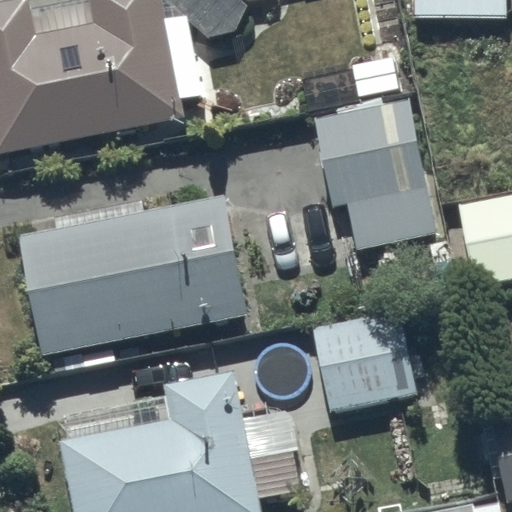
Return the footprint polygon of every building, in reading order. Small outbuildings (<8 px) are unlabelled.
[(33,9),(0,14),(0,165),(189,130),(185,108),(205,105),(191,32),(210,46),(237,41),(251,13),(234,0),(245,0),(247,6),(279,0),(91,0),(93,7),(40,16),(45,43),(39,44),(33,9)] [(413,0),(413,29),(510,31),(510,0),(413,0)] [(354,77),(301,86),(306,116),(361,106),(360,103),(401,96),(395,63),(352,71),(354,77)] [(351,214),(358,257),(402,250),(404,256),(427,252),(425,244),(439,241),(415,106),(387,111),(386,104),(339,112),(340,119),(315,124),(331,217),(351,214)] [(511,199),(459,211),(477,297),(511,289),(511,199)] [(21,245),(44,366),(62,363),(65,380),(119,370),(115,352),(252,326),(228,203),(149,219),(148,210),(54,228),(56,238),(21,245)] [(315,335),(332,420),(419,402),(401,317),(315,335)] [(62,452),(73,511),(260,511),(260,510),(304,501),(295,456),(253,465),(237,382),(166,395),(168,405),(66,425),(70,450),(62,452)] [(511,422),(493,426),(509,511),(511,510),(511,422)]
